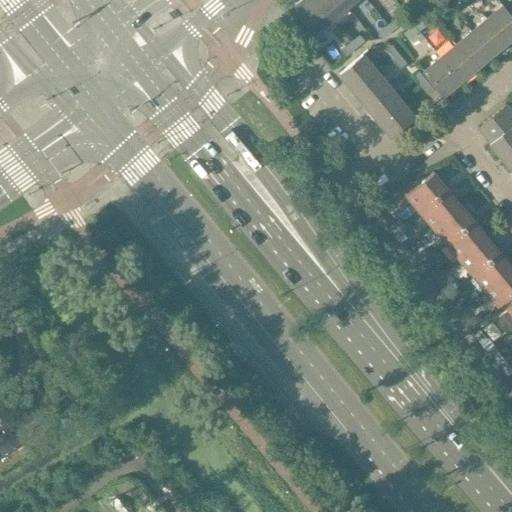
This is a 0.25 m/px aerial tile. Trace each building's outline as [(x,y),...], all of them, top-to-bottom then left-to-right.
[(313,0),(301,0),(293,7),(312,30),(316,34),(331,21),(313,0)] [(340,0),(313,0),(331,21),(347,8),(340,0)] [(417,0),(409,7),(413,13),(423,5),(419,0),(417,0)] [(443,1),(434,8),(439,14),(448,6),(443,1)] [(511,36),(511,18),(502,6),(487,18),(506,41),(511,36)] [(423,17),(414,25),(418,31),(428,23),(423,17)] [(396,18),(387,25),(392,31),(401,23),(396,18)] [(506,41),(487,18),(471,31),(491,54),(506,41)] [(378,33),(383,38),(392,31),(387,25),(378,33)] [(418,32),(413,26),(404,34),(408,39),(418,32)] [(491,54),(471,31),(456,44),(475,67),(491,54)] [(359,35),(349,43),(354,49),(364,41),(359,35)] [(341,50),(345,56),(354,49),(349,43),(341,50)] [(475,67),(456,44),(440,57),(459,80),(475,67)] [(396,52),(391,45),(385,49),(391,57),(396,52)] [(406,63),(396,52),(391,57),(400,68),(406,63)] [(362,54),(339,73),(352,89),(375,70),(362,54)] [(459,80),(440,57),(423,71),(442,94),(459,80)] [(375,70),(352,89),(365,105),(388,86),(375,70)] [(413,76),(420,85),(425,80),(418,71),(413,76)] [(425,80),(420,85),(428,95),(433,90),(425,80)] [(388,86),(365,105),(378,120),(401,101),(388,86)] [(401,101),(378,120),(391,137),(414,118),(401,101)] [(477,127),(490,143),(511,125),(511,111),(505,104),(504,105),(479,126),(478,126),(477,127)] [(511,125),(490,143),(504,160),(511,153),(511,125)] [(405,195),(418,211),(446,188),(433,172),(405,195)] [(446,188),(418,211),(432,227),(459,204),(446,188)] [(459,204),(432,227),(445,243),(473,220),(459,204)] [(389,226),(393,232),(403,224),(398,219),(389,226)] [(473,220),(445,243),(458,258),(486,235),(473,220)] [(403,224),(393,232),(398,238),(407,230),(403,224)] [(486,235),(458,258),(471,274),(499,251),(486,235)] [(415,258),(419,263),(429,256),(424,250),(415,258)] [(511,267),(499,251),(471,274),(484,290),(511,267)] [(429,256),(419,263),(424,269),(434,261),(429,256)] [(511,267),(484,290),(498,306),(511,294),(511,267)] [(450,281),(441,289),(445,295),(455,287),(450,281)] [(455,287),(445,295),(450,301),(460,293),(455,287)] [(511,302),(498,314),(511,331),(511,330),(511,302)] [(477,314),(468,322),(472,327),(482,319),(477,314)] [(479,342),(496,327),(487,317),(470,331),(479,342)] [(492,357),(499,366),(505,361),(497,352),(492,357)] [(511,370),(505,361),(499,366),(507,375),(511,370)] [(42,410),(38,403),(10,420),(12,423),(2,429),(4,433),(0,434),(0,458),(1,458),(0,457),(0,456),(13,449),(14,450),(49,429),(39,412),(42,410)]
